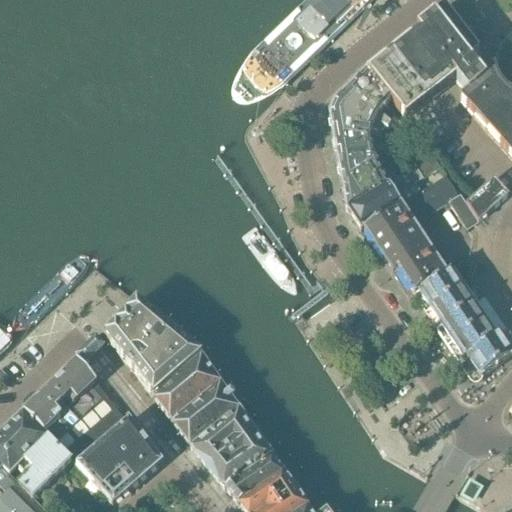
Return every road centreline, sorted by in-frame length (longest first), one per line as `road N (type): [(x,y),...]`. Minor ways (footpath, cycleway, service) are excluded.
road 1 (residential): [(478,429),(457,418),(325,228),(306,147),(306,117),(319,86),(426,0)]
road 2 (residential): [(0,412),(79,334),(100,359)]
road 3 (residential): [(100,359),(181,463)]
